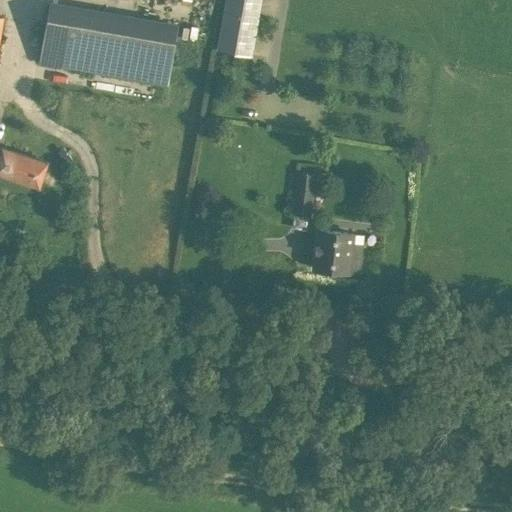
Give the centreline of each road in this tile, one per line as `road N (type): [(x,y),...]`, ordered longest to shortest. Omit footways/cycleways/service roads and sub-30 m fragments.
road 1 (track): [(511,343),(0,278)]
road 2 (track): [(509,511),(158,472),(0,441)]
road 3 (track): [(511,403),(437,372),(364,379),(337,357),(339,322)]
